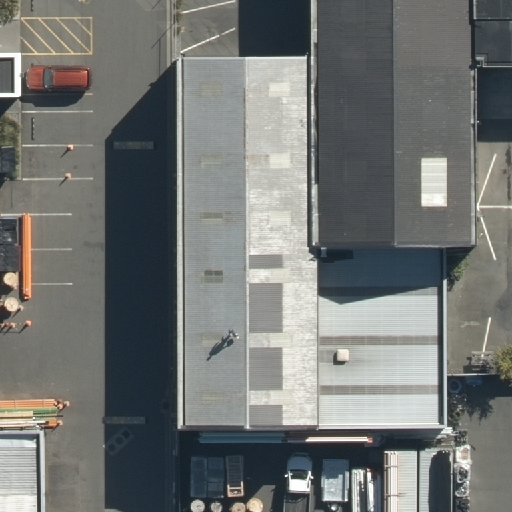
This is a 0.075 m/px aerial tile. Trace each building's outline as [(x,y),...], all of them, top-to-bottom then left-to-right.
[(485,64),(511,63),(511,0),(316,0),(317,51),(320,251),(448,250),(487,250),(485,64)] [(317,51),(183,53),(189,427),(322,425),(320,251),(317,51)] [(0,95),(22,96),(21,53),(0,53),(0,95)] [(448,250),(320,251),(322,425),(449,424),(449,376),(448,250)] [(0,511),(43,511),(43,426),(0,426),(0,511)]
